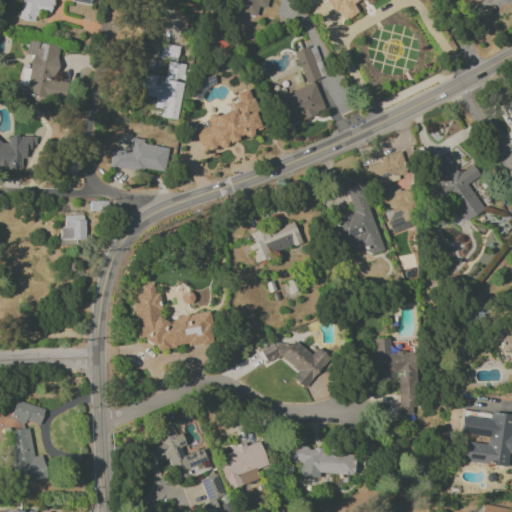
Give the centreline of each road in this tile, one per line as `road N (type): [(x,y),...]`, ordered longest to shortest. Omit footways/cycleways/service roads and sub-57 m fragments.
road 1 (tertiary): [(511,55),(346,140),(145,218),(114,256),(102,307),(102,511)]
road 2 (residential): [(101,426),(220,385),(280,414),(364,409)]
road 3 (residential): [(105,0),(83,134),(89,181),(145,218)]
